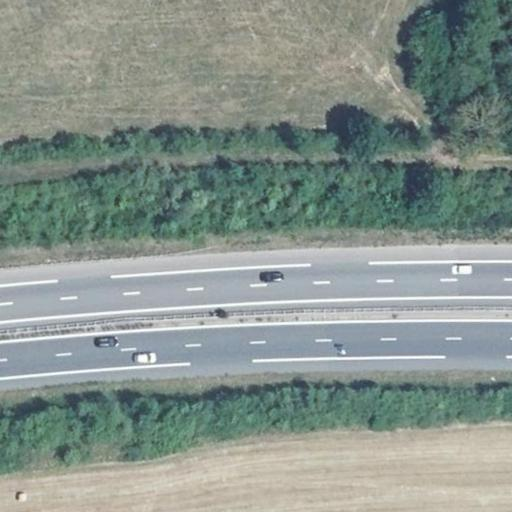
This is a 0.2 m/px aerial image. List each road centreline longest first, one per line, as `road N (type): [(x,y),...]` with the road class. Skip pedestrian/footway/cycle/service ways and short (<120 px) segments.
road 1 (motorway): [(511,279),(255,284),(0,302)]
road 2 (motorway): [(0,358),(256,341),(511,337)]
